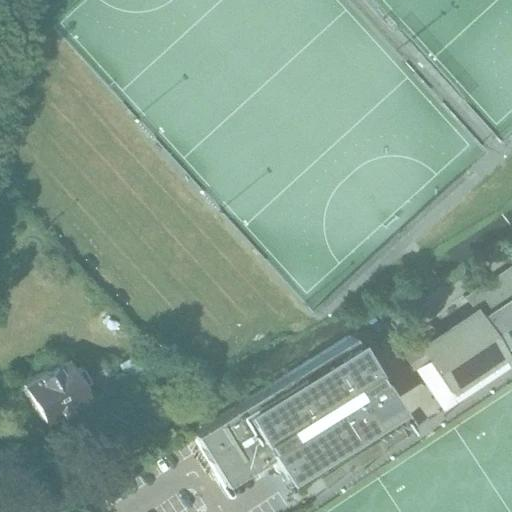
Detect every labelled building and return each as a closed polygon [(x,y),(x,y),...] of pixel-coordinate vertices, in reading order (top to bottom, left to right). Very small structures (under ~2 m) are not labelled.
[(511,360),(511,264),(464,297),(470,307),(432,332),(428,326),(419,332),(423,338),(415,343),(416,345),(409,349),(418,363),(425,358),(446,390),(493,359),(501,353),(508,364),(511,360)] [(363,421),(390,404),(348,336),(323,351),(324,354),(323,354),(322,354),(239,406),(239,407),(238,408),(236,405),(190,434),(220,483),(265,456),(269,461),(272,459),(279,469),(322,443),(330,437),(332,440),(344,433),(342,430),(361,418),(363,421)] [(145,377),(132,355),(116,364),(122,374),(116,377),(123,390),(145,377)] [(82,396),(76,386),(85,381),(77,366),(68,371),(61,360),(19,384),(40,421),(82,396)] [(110,375),(113,368),(109,362),(102,363),(98,369),(102,375),(110,375)]
